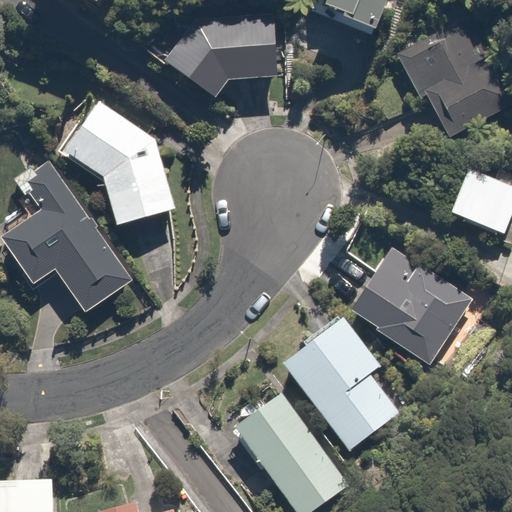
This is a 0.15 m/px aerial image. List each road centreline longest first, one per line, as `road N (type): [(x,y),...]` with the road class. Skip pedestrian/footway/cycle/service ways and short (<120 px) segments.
road 1 (residential): [(128,374),(175,352),(240,294),(277,197)]
road 2 (residential): [(128,374),(226,511)]
road 3 (residential): [(0,400),(128,374)]
